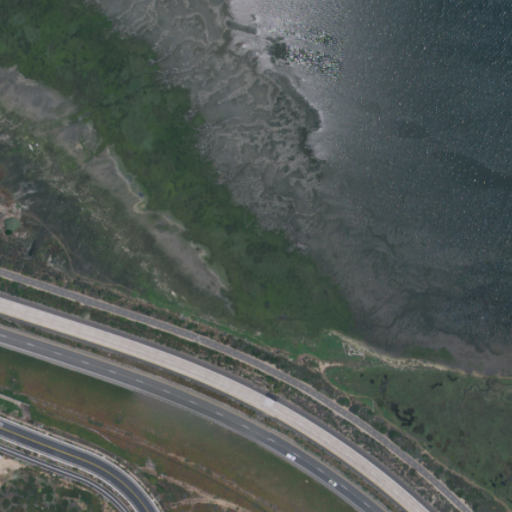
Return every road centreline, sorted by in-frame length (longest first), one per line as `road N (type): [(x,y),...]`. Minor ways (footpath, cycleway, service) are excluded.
road 1 (primary): [(417,511),(338,449),(226,385),(0,305)]
road 2 (primary): [(0,335),(215,412),(317,466),(375,511)]
